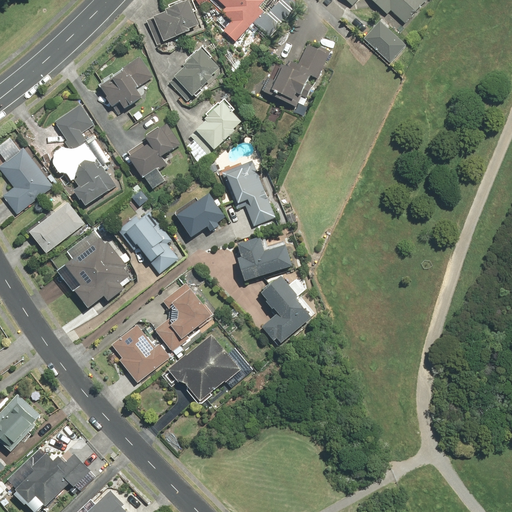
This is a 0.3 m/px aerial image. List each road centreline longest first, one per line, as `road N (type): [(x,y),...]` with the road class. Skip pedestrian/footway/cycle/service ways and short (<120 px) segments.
road 1 (track): [(481,511),(435,452),(421,391),(435,316),(511,118)]
road 2 (residential): [(0,269),(63,365),(197,511)]
road 3 (tertiary): [(107,0),(0,97)]
